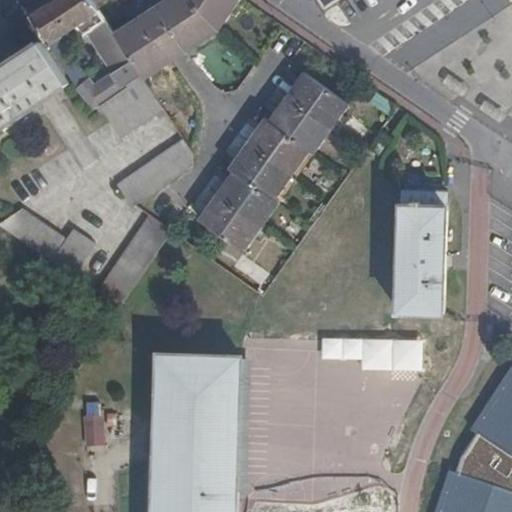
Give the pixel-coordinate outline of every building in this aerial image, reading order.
[(111,29),(93,2),(92,0),(58,0),(31,18),(79,88),(96,109),(99,107),(142,77),(115,34),(111,29)] [(113,0),(96,0),(93,2),(111,29),(117,25),(114,20),(123,14),(113,0)] [(171,0),(115,34),(142,77),(144,80),(180,58),(220,33),(243,0),(171,0)] [(342,0),(318,0),(325,11),(342,0)] [(0,128),(29,110),(31,113),(46,103),(44,100),(70,83),(40,38),(38,40),(39,43),(16,57),(14,55),(0,63),(0,67),(1,68),(0,68),(0,128)] [(311,151),(314,154),(349,104),(306,72),(271,120),(267,117),(233,165),(238,169),(203,218),(245,250),(281,201),(277,198),(311,151)] [(99,107),(121,141),(165,112),(144,80),(142,77),(99,107)] [(392,137),(383,130),(371,146),(380,153),(392,137)] [(117,186),(133,208),(138,205),(192,166),(193,155),(184,140),(117,186)] [(445,316),(449,192),(403,190),(401,314),(445,316)] [(24,210),(16,214),(83,264),(97,245),(76,230),(67,240),(24,210)] [(16,214),(0,223),(74,277),(83,264),(16,214)] [(175,231),(154,216),(107,282),(130,298),(175,231)] [(130,298),(107,282),(98,294),(121,310),(130,298)] [(368,361),(368,370),(427,372),(428,341),(326,338),(325,359),(368,361)] [(238,511),(239,501),(241,408),(242,359),(159,358),(158,418),(156,505),(153,505),(153,511),(238,511)] [(511,511),(511,376),(476,429),(485,435),(469,459),(464,475),(455,472),(442,511),(511,511)] [(106,445),(105,402),(86,403),(87,446),(106,445)] [(0,466),(23,431),(0,414),(0,466)]
